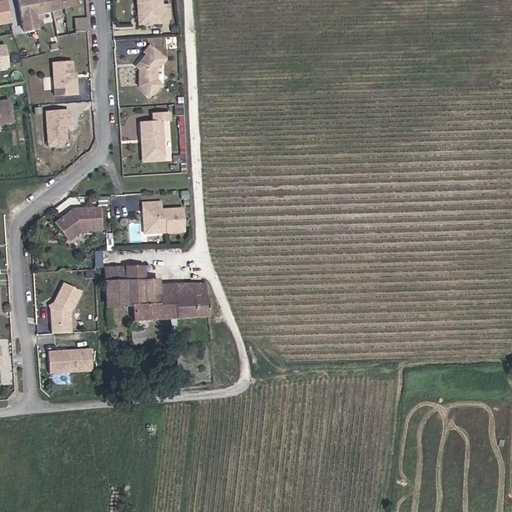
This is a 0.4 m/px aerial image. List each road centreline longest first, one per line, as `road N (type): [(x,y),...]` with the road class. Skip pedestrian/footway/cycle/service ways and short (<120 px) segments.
road 1 (residential): [(31,404),(19,220),(110,157),(100,0)]
road 2 (residential): [(31,404),(236,391)]
